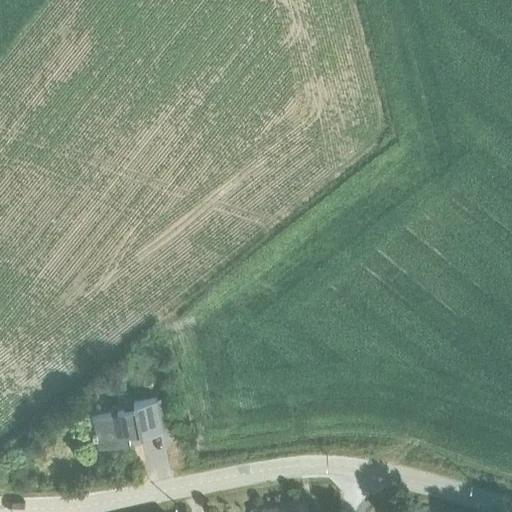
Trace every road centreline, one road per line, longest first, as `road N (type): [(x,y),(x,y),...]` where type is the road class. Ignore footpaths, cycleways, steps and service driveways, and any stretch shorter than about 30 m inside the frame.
road 1 (tertiary): [(372,469),(0,510)]
road 2 (tertiary): [(511,506),(372,469)]
